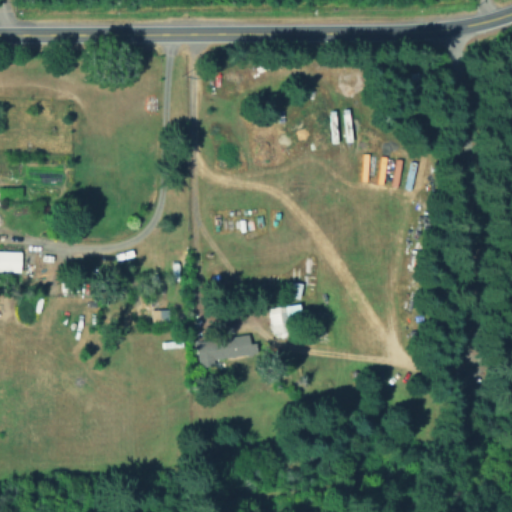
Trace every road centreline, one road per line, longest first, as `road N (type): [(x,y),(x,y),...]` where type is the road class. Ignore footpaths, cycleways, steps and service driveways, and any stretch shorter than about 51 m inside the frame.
road 1 (secondary): [(511,11),(446,28),(0,34)]
road 2 (residential): [(446,28),(458,153),(482,238),(468,442),(436,511)]
